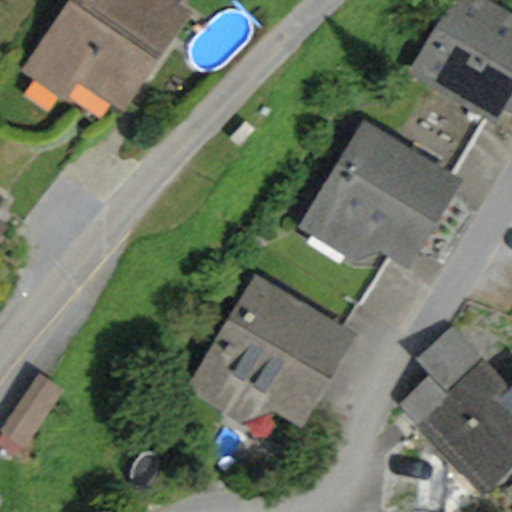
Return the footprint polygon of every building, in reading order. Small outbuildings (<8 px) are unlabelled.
[(81,70),(118,96),(172,18),(145,0),(87,0),(52,50),(81,70)] [(222,73),(264,31),(233,0),(216,0),(183,34),(185,36),(222,73)] [(511,27),(467,0),(423,73),(491,115),(498,103),(511,80),(511,27)] [(172,18),(118,96),(81,70),(64,95),(60,101),(92,123),(104,106),(120,117),(183,26),(172,18)] [(162,85),(175,120),(222,73),(185,36),(169,61),(162,85)] [(52,50),(35,75),(64,95),(81,70),(52,50)] [(511,80),(498,103),(511,111),(511,109),(511,80)] [(368,136),(324,209),(405,258),(449,186),(368,136)] [(297,414),(341,341),(260,292),(200,390),(239,414),(254,388),(297,414)] [(484,371),(456,339),(425,367),(451,397),(426,419),(496,497),(511,483),(511,482),(511,397),(505,404),(480,375),(484,371)] [(39,380),(5,430),(24,442),(58,393),(39,380)] [(24,442),(5,430),(0,437),(0,444),(15,455),(24,442)]
